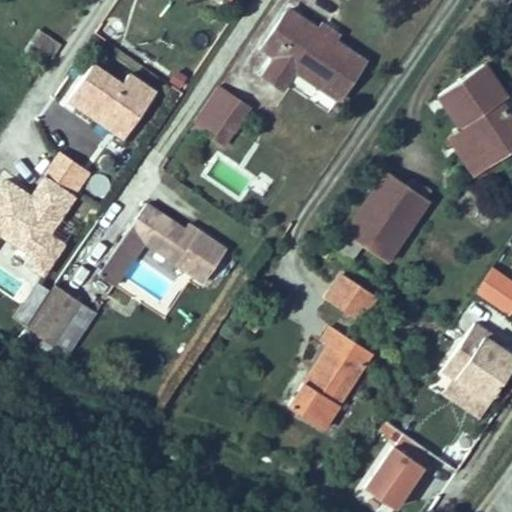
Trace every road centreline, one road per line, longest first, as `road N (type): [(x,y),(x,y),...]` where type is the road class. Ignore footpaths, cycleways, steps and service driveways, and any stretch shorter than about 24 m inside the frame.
road 1 (unknown): [(466,0),(298,230)]
road 2 (unknown): [(115,0),(0,159)]
